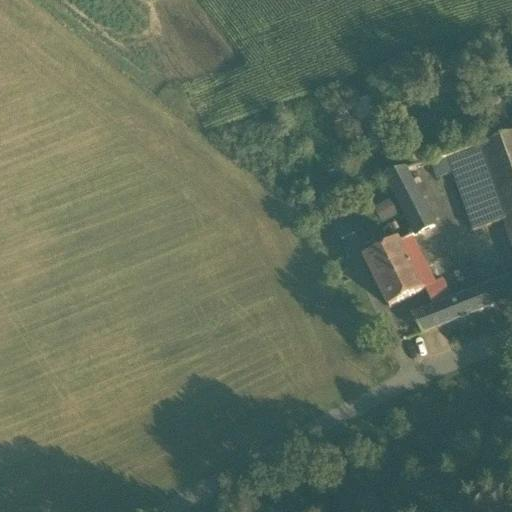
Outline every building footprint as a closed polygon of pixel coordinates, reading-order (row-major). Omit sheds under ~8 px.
[(372,96),(345,106),(360,149),(367,146),(359,123),(379,117),(372,96)] [(387,133),(368,137),(372,155),(391,151),(387,133)] [(503,223),(511,247),(511,136),(477,148),(431,164),(436,181),(452,175),(472,234),(503,223)] [(415,238),(417,238),(435,229),(406,173),(385,180),(415,238)] [(401,218),(392,201),(374,210),(383,227),(401,218)] [(331,222),(342,243),(354,237),(343,216),(331,222)] [(425,292),(434,310),(451,304),(441,282),(434,286),(411,239),(400,245),(423,293),(425,292)] [(365,261),(389,310),(423,293),(400,245),(399,244),(365,261)] [(478,268),(463,273),(469,288),(484,283),(478,268)] [(412,319),(421,335),(507,302),(511,299),(511,279),(501,284),(451,304),(434,310),(412,319)]
